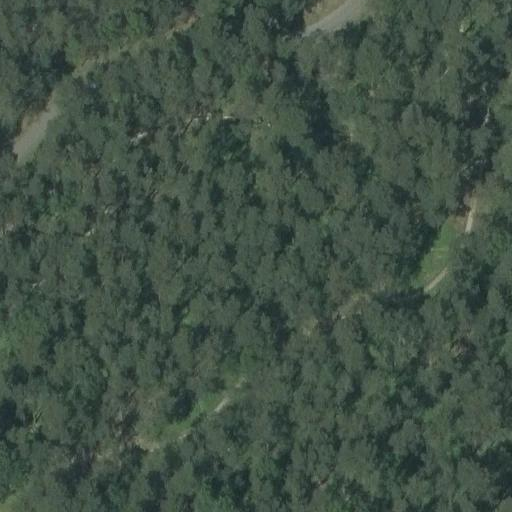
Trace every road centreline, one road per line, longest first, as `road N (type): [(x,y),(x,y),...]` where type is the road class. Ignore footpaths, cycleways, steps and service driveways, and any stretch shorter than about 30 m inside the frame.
road 1 (unknown): [(81,511),(168,472),(298,370),(418,333),(462,276),(463,218),(511,107)]
road 2 (track): [(0,172),(82,91),(147,56),(310,35),(362,0)]
